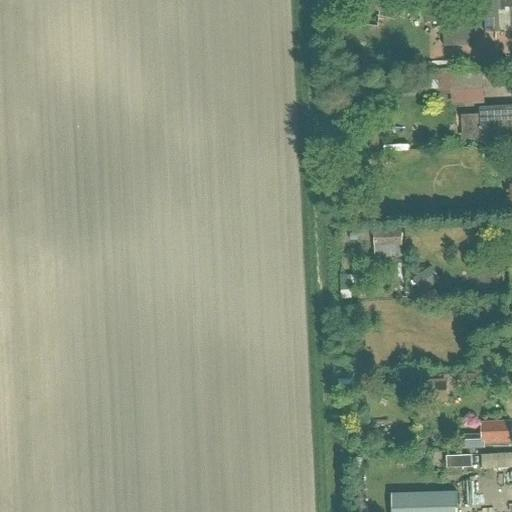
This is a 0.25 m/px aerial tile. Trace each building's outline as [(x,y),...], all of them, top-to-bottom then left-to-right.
[(511,0),(503,0),(504,9),(511,8),(511,0)] [(452,88),(453,104),(485,102),(484,86),(452,88)] [(480,115),(482,139),(482,144),(511,142),(511,109),(480,111),(480,115)] [(462,140),(482,139),(480,115),(460,116),(462,140)] [(401,231),(374,233),(375,257),(402,256),(401,231)] [(431,268),(413,279),(422,294),(441,282),(431,268)] [(447,379),(419,381),(420,393),(447,392),(447,379)] [(463,449),(481,449),(481,445),(511,443),(511,422),(480,423),(481,439),(463,440),(463,449)] [(447,469),(471,468),(470,456),(446,457),(447,469)] [(391,511),(456,511),(456,493),(391,495),(391,511)]
